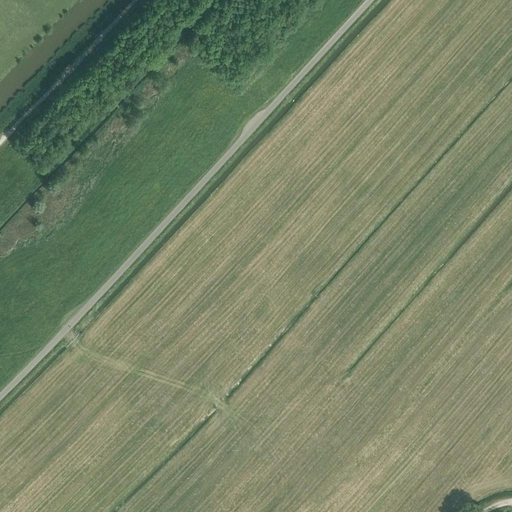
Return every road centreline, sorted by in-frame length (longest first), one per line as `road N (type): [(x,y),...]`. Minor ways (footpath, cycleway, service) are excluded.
road 1 (unclassified): [(0,396),(370,0)]
road 2 (unknown): [(0,142),(138,0)]
